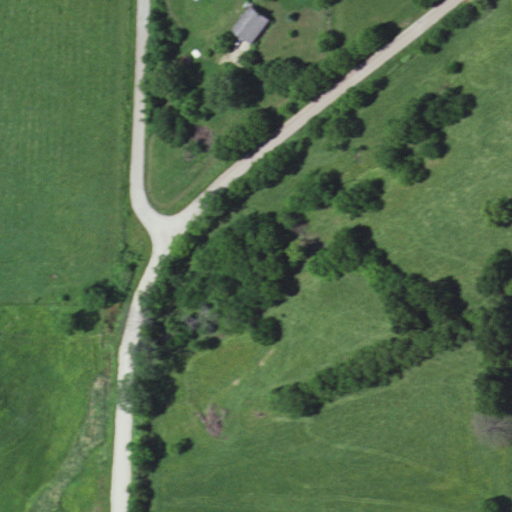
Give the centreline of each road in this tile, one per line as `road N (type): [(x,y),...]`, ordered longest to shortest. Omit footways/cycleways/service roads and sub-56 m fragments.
road 1 (residential): [(173,237),(238,169),(451,0)]
road 2 (residential): [(121,511),(131,324),(173,237)]
road 3 (residential): [(173,237),(133,202),(138,0)]
